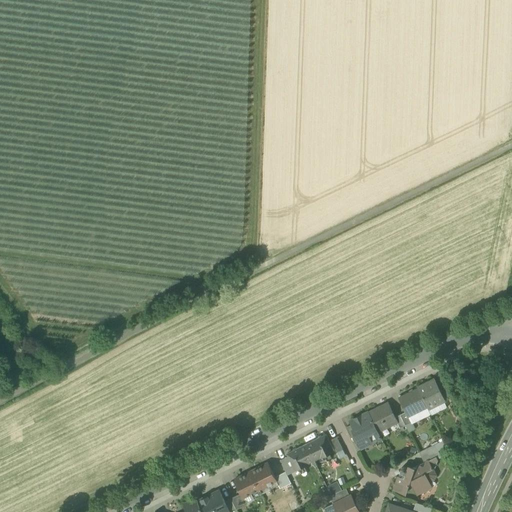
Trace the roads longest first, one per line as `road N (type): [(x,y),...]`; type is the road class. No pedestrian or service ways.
road 1 (residential): [(327,403),(106,511)]
road 2 (residential): [(511,335),(457,340),(327,403)]
road 3 (residential): [(327,403),(374,511)]
